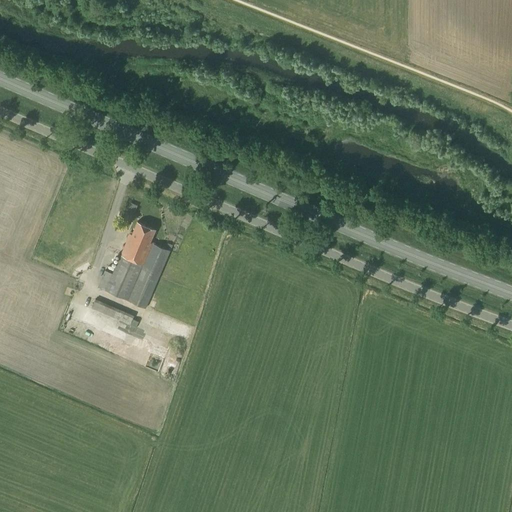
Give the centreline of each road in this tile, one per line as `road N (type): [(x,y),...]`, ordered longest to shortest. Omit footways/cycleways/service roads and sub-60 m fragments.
road 1 (unclassified): [(511,323),(0,109)]
road 2 (primary): [(511,291),(0,78)]
